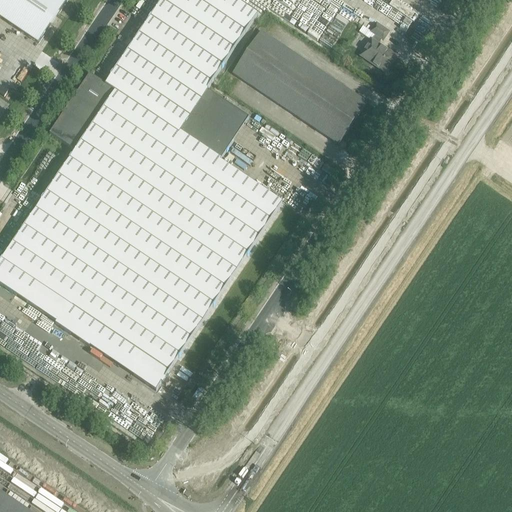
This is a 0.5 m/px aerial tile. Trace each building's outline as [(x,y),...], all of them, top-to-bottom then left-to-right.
[(0,0),(0,18),(38,44),(68,0),(0,0)] [(0,285),(56,323),(55,325),(89,348),(90,346),(109,359),(121,342),(145,358),(133,376),(156,392),(161,384),(166,387),(168,387),(169,385),(169,383),(168,382),(169,381),(167,376),(166,376),(282,205),(219,163),(248,120),(206,91),(256,17),(231,0),(162,0),(105,86),(89,75),(49,135),(74,152),(0,261),(0,285)] [(360,57),(386,74),(397,58),(378,45),(381,40),(383,41),(389,33),(376,24),(370,33),(375,36),(371,41),(360,57)] [(338,146),(366,104),(261,34),(233,76),(338,146)] [(187,386),(192,390),(199,380),(193,376),(187,386)] [(0,511),(29,511),(0,492),(0,511)]
